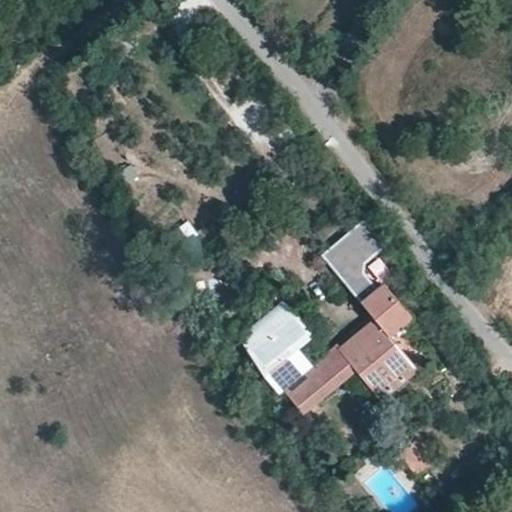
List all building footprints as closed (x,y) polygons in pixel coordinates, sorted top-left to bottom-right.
[(379,256),(357,228),(322,255),(356,299),(374,284),(366,274),(368,265),(379,256)] [(262,364),(303,415),(357,371),(382,400),(417,371),(403,355),(390,338),(400,330),(412,320),(386,288),(363,307),(375,322),(314,371),(309,375),(291,352),(308,337),(303,331),(262,364)] [(239,336),(246,344),(279,320),(280,311),(280,310),(289,312),(282,303),(239,336)] [(246,344),(262,364),(303,331),(289,312),(280,310),(280,311),(279,320),(246,344)] [(390,338),(403,355),(413,347),(400,330),(390,338)] [(417,475),(434,461),(419,443),(402,457),(417,475)]
